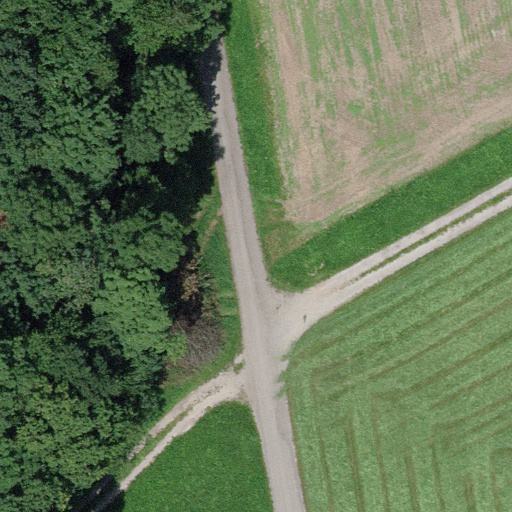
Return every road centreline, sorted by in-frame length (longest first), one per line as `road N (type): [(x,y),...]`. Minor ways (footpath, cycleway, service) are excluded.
road 1 (track): [(79,511),(268,345),(354,282),(511,191)]
road 2 (track): [(206,0),(298,511)]
